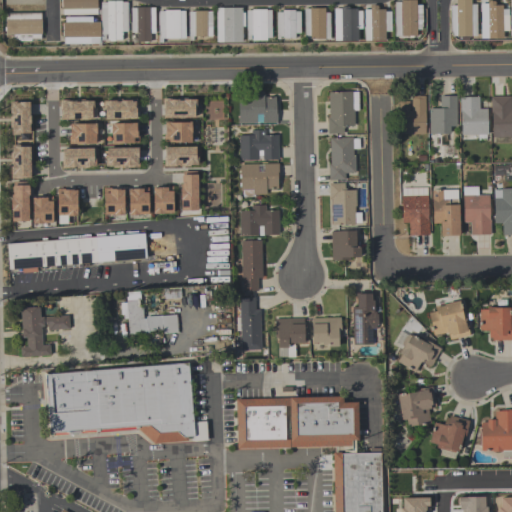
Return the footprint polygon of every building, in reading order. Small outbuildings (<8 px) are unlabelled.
[(5,12),(5,5),(4,5),(4,0),(41,0),(41,12),(5,12)] [(96,0),(97,15),(62,16),(62,10),(61,10),(61,0),(96,0)] [(393,2),(400,2),(400,0),(415,0),(415,5),(421,5),(421,30),(416,30),(416,37),(393,37),(393,2)] [(476,37),(470,37),(470,38),(456,38),(456,37),(452,37),(450,32),(450,6),(455,6),(455,0),(470,0),(470,5),(476,5),(476,37)] [(507,29),(501,29),(501,37),(479,37),(479,2),(486,2),(486,1),(487,0),(492,0),(494,1),(494,4),(501,4),(501,14),(507,14),(507,29)] [(126,2),(127,32),(121,32),(121,40),(106,41),(106,35),(100,35),(100,3),(106,3),(106,2),(121,2),(121,3),(126,2)] [(384,41),(363,41),(363,10),(369,10),(369,7),(370,6),(376,6),(377,7),(377,10),(384,10),(384,41)] [(334,9),(340,9),(340,8),(341,7),(347,7),(348,8),(348,9),(355,9),(357,10),(357,11),(361,11),(361,30),(357,30),(357,42),(340,42),(340,41),(334,41),(334,9)] [(130,8),(135,8),(149,8),(154,8),(154,34),(149,34),(149,43),(136,43),(136,33),(130,33),(130,8)] [(241,8),(241,13),(244,13),(244,27),(241,27),(241,43),(216,43),(216,8),(241,8)] [(303,9),(309,9),(324,9),(324,13),(329,13),(329,39),(303,39),(303,9)] [(270,11),(270,39),(266,39),(266,41),(251,41),(251,36),(246,36),(246,11),(251,11),(251,10),(266,10),(266,11),(270,11)] [(184,12),(184,39),(158,39),(158,12),(164,12),(164,11),(178,11),(178,12),(184,12)] [(212,12),(212,37),(188,37),(188,12),(194,12),(194,11),(206,11),(206,12),(212,12)] [(300,12),(300,34),(294,34),(294,39),(281,39),(281,37),(276,37),(276,12),(281,12),(281,11),(294,11),(294,12),(300,12)] [(40,13),(40,20),(41,20),(41,35),(40,35),(40,40),(30,40),(30,41),(19,42),(19,40),(13,41),(12,35),(5,35),(4,14),(40,13)] [(64,17),(64,23),(62,23),(62,38),(63,38),(63,44),(99,44),(99,38),(99,22),(92,23),(92,17),(64,17)] [(328,93),(357,92),(357,111),(353,111),(353,127),(344,127),(344,129),(342,129),(343,134),(327,135),(327,119),(328,119),(328,93)] [(277,123),(238,124),(237,100),(250,99),(249,93),(263,93),(263,98),(275,98),(275,108),(276,107),(277,123)] [(425,134),(398,135),(397,102),(408,102),(408,111),(411,111),(410,96),(424,96),(425,134)] [(456,97),(456,127),(449,127),(449,134),(428,135),(428,109),(439,109),(439,97),(456,97)] [(490,97),(509,97),(510,110),(511,110),(511,137),(491,138),(491,113),(490,113),(490,97)] [(487,135),(485,135),(485,140),(477,140),(477,135),(461,135),(460,113),(459,114),(459,98),(478,98),(478,109),(486,109),(487,135)] [(162,120),(162,100),(172,99),(172,101),(188,100),(188,101),(195,101),(195,109),(193,109),(194,119),(162,120)] [(102,102),(115,102),(115,103),(120,103),(120,102),(126,102),(126,100),(136,100),(136,110),(135,110),(135,120),(104,121),(104,110),(102,110),(102,102)] [(59,101),(86,101),(86,102),(92,102),(93,109),(96,109),(96,120),(61,121),(61,116),(59,116),(59,101)] [(10,137),(10,129),(9,129),(9,117),(10,117),(10,114),(9,114),(9,102),(18,102),(18,104),(28,103),(28,117),(29,117),(29,126),(28,126),(28,135),(20,135),(20,137),(10,137)] [(164,124),(164,136),(163,136),(163,144),(168,144),(190,144),(190,135),(191,134),(190,123),(164,124)] [(70,125),(95,125),(95,136),(94,136),(94,145),(73,146),(73,145),(68,145),(68,137),(69,137),(69,130),(70,130),(70,125)] [(110,125),(135,125),(135,128),(136,128),(136,136),(138,136),(138,144),(133,144),(133,145),(111,145),(111,136),(110,136),(110,125)] [(238,162),(238,136),(250,136),(250,131),(265,131),(265,136),(277,135),(278,161),(262,161),(262,159),(257,159),(258,161),(238,162)] [(328,181),(328,165),(329,165),(329,139),(352,138),(352,140),(359,139),(359,149),(352,149),(352,156),(354,156),(355,174),(344,174),(344,181),(328,181)] [(11,147),(18,147),(18,148),(29,148),(29,180),(10,180),(10,168),(11,168),(11,165),(10,165),(10,154),(11,154),(11,147)] [(164,149),(164,157),(163,157),(163,168),(175,168),(175,167),(178,167),(178,168),(189,167),(189,166),(197,166),(197,159),(195,159),(195,148),(164,149)] [(61,150),(92,149),(93,160),(94,160),(95,168),(87,168),(87,169),(76,169),(76,168),(73,168),(73,169),(61,169),(61,158),(61,150)] [(106,149),(137,149),(137,157),(138,157),(138,168),(128,168),(124,168),(113,169),(112,168),(104,168),(104,160),(106,160),(106,149)] [(278,164),(278,180),(277,180),(277,189),(265,190),(265,195),(253,195),(254,197),(242,197),(242,191),(240,191),(239,165),(257,165),(257,173),(263,173),(263,165),(278,164)] [(180,177),(180,183),(181,183),(181,190),(179,190),(179,201),(180,201),(180,212),(197,212),(196,176),(180,177)] [(331,227),(330,200),(329,200),(328,184),(344,183),(344,191),(355,191),(355,207),(354,207),(354,213),(360,213),(360,223),(354,224),(354,226),(331,227)] [(11,187),(28,187),(28,197),(27,197),(28,223),(10,223),(10,212),(10,201),(12,201),(12,194),(11,194),(11,187)] [(172,187),(166,187),(166,189),(152,189),(152,216),(163,215),(163,214),(172,214),(172,187)] [(426,187),(427,220),(428,220),(428,236),(408,236),(408,223),(402,223),(400,188),(426,187)] [(147,188),(142,189),(142,190),(128,190),(128,216),(138,216),(138,215),(147,215),(147,188)] [(463,223),(462,188),(477,188),(477,196),(488,196),(489,220),(489,235),(470,236),(469,223),(463,223)] [(122,190),(109,191),(109,189),(103,189),(103,216),(113,216),(123,216),(122,190)] [(493,224),(492,190),(500,190),(500,189),(511,189),(511,236),(501,236),(501,224),(493,224)] [(57,190),(57,195),(56,195),(56,216),(57,216),(57,224),(66,223),(66,217),(76,217),(76,192),(72,192),(72,191),(62,191),(62,190),(57,190)] [(459,237),(440,237),(439,224),(432,224),(431,191),(457,190),(457,206),(458,206),(459,237)] [(31,200),(38,200),(38,199),(44,199),(44,197),(51,197),(51,225),(32,225),(31,200)] [(278,236),(263,236),(263,226),(258,226),(258,236),(239,237),(238,211),(250,211),(250,206),(265,205),(265,211),(277,211),(278,236)] [(330,232),(355,232),(355,248),(359,248),(359,258),(349,259),(349,261),(331,262),(330,232)] [(8,270),(5,245),(143,234),(145,259),(36,268),(36,272),(22,273),(21,269),(8,270)] [(261,241),(261,279),(257,279),(257,291),(241,292),(241,241),(261,241)] [(128,335),(127,319),(123,319),(123,315),(120,315),(119,304),(126,303),(125,293),(139,292),(140,307),(142,306),(142,319),(145,319),(145,317),(176,315),(177,333),(162,334),(162,331),(147,332),(147,333),(128,335)] [(372,345),(352,346),(351,308),(356,308),(356,300),(355,300),(355,295),(360,295),(360,296),(371,295),(371,302),(373,302),(373,311),(375,311),(375,315),(377,315),(377,325),(375,325),(375,329),(372,329),(372,345)] [(260,350),(240,351),(239,298),(254,298),(254,311),(259,311),(260,350)] [(488,338),(488,331),(479,331),(479,310),(486,310),(486,308),(496,308),(496,300),(505,300),(505,309),(509,309),(509,325),(511,325),(511,341),(491,341),(491,338),(488,338)] [(445,334),(433,336),(427,314),(435,312),(434,309),(444,307),(443,305),(458,302),(463,319),(465,319),(469,336),(449,340),(448,336),(445,336),(445,334)] [(68,316),(68,329),(47,331),(47,326),(43,326),(43,327),(40,327),(41,346),(49,346),(49,355),(20,357),(19,348),(26,347),(26,339),(21,339),(19,309),(39,308),(39,318),(68,316)] [(339,318),(340,333),(337,333),(338,348),(327,348),(327,345),(321,345),(321,344),(311,344),(310,319),(339,318)] [(303,319),(303,335),(305,336),(305,341),(303,343),(303,344),(294,345),(294,358),(287,358),(287,349),(277,349),(277,339),(274,339),(274,319),(303,319)] [(396,363),(400,357),(398,356),(399,355),(398,354),(402,347),(401,344),(405,337),(408,336),(409,335),(426,344),(427,343),(440,350),(430,368),(420,362),(414,373),(396,363)] [(187,363),(192,423),(205,422),(207,441),(194,442),(193,438),(187,439),(187,441),(153,444),(137,429),(49,437),(44,375),(187,363)] [(431,388),(433,399),(434,399),(435,407),(434,407),(435,408),(429,409),(429,410),(427,411),(429,424),(406,428),(405,421),(401,421),(399,411),(396,396),(416,393),(416,390),(431,388)] [(236,449),(235,400),(341,397),(342,404),(356,404),(357,441),(351,441),(351,446),(236,449)] [(511,459),(501,459),(501,451),(500,452),(492,453),(490,451),(480,451),(480,423),(486,423),(486,421),(493,420),(493,412),(501,412),(501,410),(511,410),(511,459)] [(428,443),(433,423),(442,426),(444,418),(448,419),(449,416),(469,422),(464,437),(462,437),(458,453),(453,452),(453,453),(435,448),(435,445),(428,443)] [(333,511),(332,453),(340,452),(340,453),(379,452),(380,511),(333,511)] [(460,511),(487,511),(487,496),(457,497),(457,510),(460,510),(460,511)] [(400,511),(424,511),(424,510),(429,510),(429,497),(400,498),(400,511)] [(511,497),(511,511),(497,511),(497,507),(499,507),(499,497),(511,497)]
